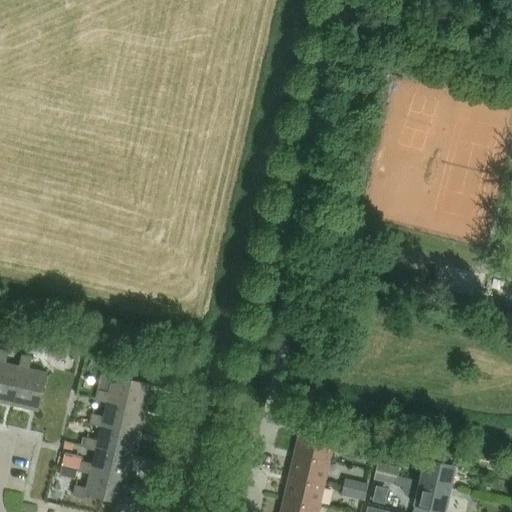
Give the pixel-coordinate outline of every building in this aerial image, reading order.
[(4,338),(3,346),(13,348),(15,340),(4,338)] [(64,343),(52,349),(59,361),(70,355),(64,343)] [(0,400),(14,404),(23,366),(20,365),(7,362),(9,351),(0,348),(0,400)] [(23,366),(14,404),(39,409),(47,372),(31,368),(33,357),(22,354),(20,365),(23,366)] [(99,388),(97,399),(108,401),(109,398),(146,406),(151,382),(114,373),(110,390),(99,388)] [(140,430),(146,406),(109,398),(108,401),(105,415),(94,412),(92,423),(102,425),(103,421),(140,430)] [(135,454),(140,430),(103,421),(102,425),(92,423),(86,447),(97,449),(98,445),(135,454)] [(300,427),(295,450),(326,458),(332,435),(300,427)] [(66,440),(64,447),(73,449),(75,442),(66,440)] [(373,460),(376,445),(365,442),(361,458),(373,460)] [(84,459),(81,470),(92,473),(93,469),(129,477),(135,454),(98,445),(97,449),(94,462),(84,459)] [(295,450),(289,473),(321,480),(326,458),(295,450)] [(420,480),(451,487),(457,464),(425,457),(420,480)] [(385,480),(387,472),(389,465),(377,462),(374,477),(385,480)] [(397,483),(400,467),(389,465),(387,472),(385,480),(397,483)] [(78,485),(75,496),(85,498),(86,494),(124,503),(129,477),(93,469),(92,473),(89,488),(78,485)] [(289,473),(284,495),(316,503),(321,480),(289,473)] [(446,511),(451,487),(420,480),(399,475),(397,484),(405,486),(405,489),(405,491),(406,492),(408,494),(409,495),(412,497),(416,498),(412,511),(436,511),(437,509),(446,511)] [(345,478),(341,493),(353,495),(356,481),(345,478)] [(356,481),(353,495),(364,498),(367,483),(356,481)] [(284,495),(280,511),(313,511),(316,503),(284,495)]
